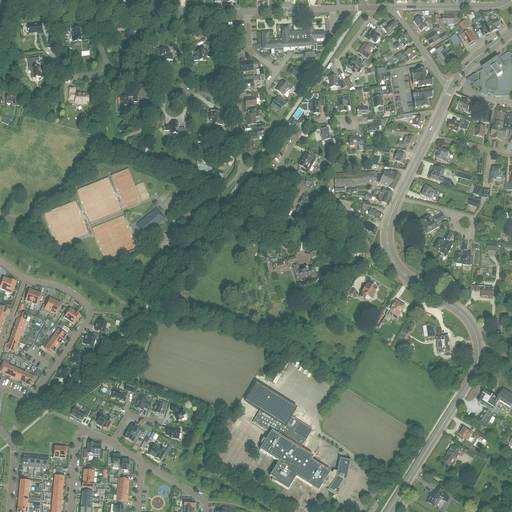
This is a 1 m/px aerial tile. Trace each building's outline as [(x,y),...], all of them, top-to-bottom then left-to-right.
[(482,14),(492,33),(498,30),(497,28),(501,26),(497,19),(494,21),(492,18),(489,20),(485,12),(482,14)] [(423,20),(423,21),(425,19),(423,16),(421,18),(420,17),(414,21),(418,26),(421,24),(420,22),(423,20)] [(443,19),(439,19),(439,25),(439,28),(447,27),(447,24),(454,24),(454,16),(443,16),(443,19)] [(481,18),(477,20),(477,22),(480,29),(480,30),(479,30),(480,33),(481,33),(483,37),(485,36),(491,33),(490,32),(487,26),(486,24),(485,25),(482,19),(482,20),(481,18)] [(421,24),(418,26),(421,31),(427,27),(427,26),(429,25),(427,22),(425,23),(423,21),(423,20),(420,22),(421,24)] [(466,42),(469,45),(470,45),(471,46),(475,43),(475,41),(469,31),(467,33),(466,32),(467,31),(466,30),(470,27),(465,20),(459,24),(464,31),(459,34),(465,43),(466,42)] [(377,26),(380,29),(383,27),(384,29),(383,29),(384,31),(385,30),(387,33),(389,36),(393,33),(391,30),(397,26),(393,21),(387,26),(383,21),(377,26)] [(38,34),(42,34),(41,23),(35,24),(36,25),(29,25),(29,30),(28,30),(28,31),(29,30),(29,34),(38,33),(38,34)] [(73,28),(72,23),(66,24),(62,24),(63,27),(62,27),(62,30),(63,32),(72,31),(73,42),(74,42),(75,43),(76,44),(77,44),(78,43),(79,42),(80,41),(81,41),(80,34),(83,34),(83,33),(82,33),(82,27),(73,28)] [(288,26),(281,27),(282,39),(269,40),(269,32),(262,32),(263,49),(278,48),(279,51),(282,51),(282,48),(314,46),(314,44),(313,39),(325,39),(324,32),(313,32),(313,28),(312,27),(307,27),(306,29),(306,31),(289,32),(288,26)] [(372,30),(368,35),(367,34),(365,37),(369,40),(370,39),(374,42),(377,38),(380,39),(381,37),(382,35),(377,28),(376,29),(374,32),(372,30)] [(141,42),(146,42),(144,34),(140,34),(135,35),(134,31),(124,32),(125,39),(127,38),(127,42),(132,41),(133,46),(137,45),(137,43),(141,42)] [(435,32),(425,39),(427,41),(427,42),(429,45),(434,42),(435,42),(439,39),(435,32)] [(455,34),(450,38),(453,42),(455,44),(460,41),(455,34)] [(398,42),(393,46),(395,49),(401,46),(402,48),(408,44),(403,37),(397,41),(398,42)] [(358,53),(364,57),(371,48),(373,50),(375,47),(369,43),(367,45),(365,43),(358,53)] [(447,54),(442,46),(436,51),(439,55),(437,56),(443,65),(447,62),(451,59),(450,59),(455,55),(452,50),(447,54)] [(407,61),(410,60),(417,56),(412,48),(405,53),(402,55),(407,61)] [(162,56),(163,61),(173,60),(172,54),(170,54),(170,50),(165,51),(165,49),(157,50),(153,50),(153,57),(162,56)] [(194,62),(203,61),(203,62),(208,61),(207,58),(210,57),(209,51),(207,52),(206,49),(201,50),(202,51),(195,52),(195,57),(194,57),(194,62)] [(306,58),(304,63),(307,68),(314,67),(317,62),(314,58),(314,52),(306,53),(306,58)] [(511,53),(510,55),(510,53),(507,53),(502,57),(500,54),(494,58),(495,59),(482,69),(483,70),(480,72),(480,83),(479,83),(479,84),(479,85),(479,86),(480,86),(480,93),(487,97),(488,94),(495,97),(498,97),(499,96),(500,97),(511,96),(511,53)] [(41,77),(40,67),(37,67),(36,61),(39,61),(39,58),(27,59),(28,62),(29,70),(31,69),(32,78),(41,77)] [(364,66),(362,65),(360,64),(359,65),(353,60),(349,66),(359,73),(362,68),(364,66)] [(366,60),(362,65),(364,66),(368,69),(372,64),(366,60)] [(240,64),(242,74),(242,72),(253,70),(252,61),(247,62),(247,63),(240,64)] [(292,66),(287,73),(290,76),(291,75),(296,78),(299,74),(302,77),(305,72),(298,67),(296,69),(292,66)] [(418,88),(432,86),(431,77),(426,78),(425,70),(417,71),(411,72),(412,80),(413,80),(413,82),(412,82),(413,85),(417,84),(418,88)] [(386,85),(391,85),(390,80),(391,80),(390,75),(383,76),(380,76),(380,81),(383,81),(385,81),(386,85)] [(244,90),(254,88),(253,82),(261,81),(260,76),(249,77),(250,81),(243,81),(244,90)] [(329,84),(328,84),(328,88),(339,87),(341,90),(346,86),(342,80),(339,82),(337,83),(337,76),(329,77),(329,84)] [(349,89),(354,87),(348,78),(344,81),(349,89)] [(281,81),(279,85),(275,90),(282,95),(287,88),(290,91),(294,86),(291,84),(289,86),(281,81)] [(391,85),(386,85),(386,88),(386,90),(381,91),(382,96),(387,95),(387,96),(392,95),(391,87),(391,88),(391,85)] [(69,99),(75,99),(75,104),(81,104),(86,104),(86,101),(88,101),(89,94),(75,94),(75,89),(69,89),(68,99),(69,99)] [(432,98),(431,89),(416,92),(417,95),(412,96),(413,98),(414,98),(414,100),(413,100),(415,109),(420,108),(429,107),(427,99),(432,98)] [(372,103),(383,102),(382,96),(381,97),(380,92),(375,93),(376,97),(373,98),(371,98),(372,103)] [(252,98),(245,99),(246,109),(246,106),(256,105),(255,98),(258,98),(258,94),(252,95),(252,98)] [(22,104),(20,103),(21,99),(17,98),(18,96),(7,95),(7,96),(6,95),(5,96),(5,98),(5,99),(6,99),(6,103),(11,104),(11,106),(15,106),(16,106),(20,106),(22,107),(22,104)] [(128,96),(120,97),(121,104),(118,104),(119,113),(127,112),(129,110),(129,103),(138,102),(137,96),(128,98),(128,96)] [(338,111),(339,111),(339,112),(347,111),(347,106),(350,106),(349,96),(343,96),(344,100),(342,100),(338,101),(338,104),(336,104),(335,107),(337,108),(338,111)] [(279,111),(278,113),(284,105),(285,106),(287,103),(279,97),(277,100),(276,99),(270,107),(271,106),(279,111)] [(461,100),(461,102),(460,101),(459,101),(459,102),(458,102),(458,103),(458,104),(458,105),(459,106),(458,107),(464,110),(469,113),(473,104),(465,100),(464,102),(461,100)] [(495,106),(484,101),(482,104),(482,105),(493,110),(495,106)] [(310,108),(309,109),(310,110),(311,111),(313,111),(313,114),(317,114),(319,114),(321,114),(320,107),(320,102),(319,102),(310,103),(310,108)] [(383,107),(383,102),(372,103),(373,108),(374,108),(375,108),(377,108),(378,112),(383,112),(383,107)] [(395,113),(394,105),(389,106),(389,107),(384,107),(385,113),(390,112),(390,113),(390,116),(395,116),(395,113)] [(362,116),(368,116),(367,107),(357,108),(357,116),(362,116)] [(252,115),(247,115),(248,125),(257,124),(256,124),(255,117),(259,116),(259,113),(260,113),(260,110),(258,110),(251,111),(252,115)] [(492,111),(486,110),(483,122),(489,124),(492,111)] [(492,139),(503,141),(503,138),(505,139),(507,131),(510,131),(510,132),(511,132),(511,114),(511,115),(507,114),(495,111),(493,124),(491,136),(493,136),(492,139)] [(217,125),(222,125),(222,119),(220,119),(220,117),(221,117),(221,113),(216,113),(216,114),(209,115),(210,121),(212,120),(212,125),(217,124),(217,125)] [(420,128),(424,119),(416,116),(412,125),(420,128)] [(10,120),(4,117),(2,123),(0,122),(0,124),(6,127),(6,125),(8,125),(10,120)] [(375,133),(379,133),(378,126),(382,126),(381,120),(378,120),(373,120),(373,124),(368,124),(369,133),(375,132),(375,133)] [(450,129),(451,129),(457,132),(459,128),(463,129),(466,130),(469,124),(461,120),(460,124),(457,123),(456,121),(455,121),(454,121),(453,123),(451,122),(449,125),(448,125),(448,126),(448,127),(448,128),(448,129),(449,129),(450,129)] [(176,135),(184,135),(184,129),(179,129),(178,123),(169,124),(169,126),(166,126),(166,131),(171,130),(171,134),(176,133),(176,135)] [(482,126),(477,125),(476,132),(476,136),(483,137),(484,130),(485,130),(486,127),(485,127),(486,126),(482,125),(482,126)] [(326,147),(334,145),(332,138),(330,139),(327,128),(321,129),(320,127),(326,147)] [(255,132),(249,133),(250,140),(258,139),(257,136),(263,135),(262,128),(253,129),(253,130),(255,129),(255,132)] [(360,151),(364,151),(363,139),(359,139),(359,136),(355,136),(355,137),(349,138),(350,146),(357,145),(358,148),(360,148),(360,151)] [(404,148),(407,144),(411,146),(412,145),(413,143),(415,139),(409,136),(409,137),(406,136),(403,142),(399,141),(397,145),(404,148)] [(128,153),(135,155),(137,149),(136,148),(138,144),(132,142),(131,147),(130,147),(128,153)] [(443,151),(439,150),(438,150),(437,153),(438,154),(436,159),(436,161),(440,163),(441,161),(443,161),(446,162),(449,153),(446,152),(443,151)] [(404,159),(406,156),(401,153),(401,154),(397,152),(396,155),(394,158),(394,159),(394,160),(395,160),(395,161),(402,164),(403,164),(405,160),(404,159)] [(302,160),(309,164),(310,161),(313,163),(317,158),(310,154),(308,156),(305,154),(302,160)] [(309,164),(302,160),(298,166),(302,168),(300,170),(307,174),(310,169),(307,167),(309,164)] [(501,172),(502,167),(497,167),(497,168),(492,168),(491,176),(490,176),(489,184),(493,184),(493,180),(496,180),(496,177),(503,178),(504,172),(501,172)] [(432,174),(431,179),(435,181),(438,182),(438,181),(442,183),(441,187),(448,190),(451,182),(444,179),(444,178),(443,178),(445,172),(436,169),(434,175),(432,174)] [(335,187),(344,187),(371,186),(371,188),(376,187),(376,182),(393,190),(400,176),(394,172),(393,173),(391,172),(375,173),(359,173),(334,174),(335,187)] [(455,177),(471,181),(473,177),(456,172),(455,177)] [(314,188),(315,178),(311,178),(311,179),(306,178),(304,178),(300,178),(296,179),(295,183),(305,185),(310,186),(310,187),(314,188)] [(481,186),(476,184),(473,194),(478,196),(481,186)] [(431,200),(434,195),(437,196),(438,192),(430,189),(431,187),(427,185),(426,187),(424,192),(422,192),(421,194),(422,196),(426,198),(428,199),(431,200)] [(386,196),(390,198),(392,193),(387,190),(383,188),(382,192),(379,190),(378,192),(375,190),(374,193),(378,195),(378,194),(384,197),(385,194),(386,195),(386,196)] [(489,198),(490,190),(483,190),(482,197),(489,198)] [(378,195),(374,193),(373,196),(367,193),(365,197),(371,200),(372,197),(375,198),(380,203),(381,202),(387,205),(390,198),(386,196),(386,195),(385,194),(384,197),(378,194),(378,195)] [(307,196),(304,194),(298,204),(300,205),(299,206),(297,209),(296,212),(296,213),(296,214),(296,215),(296,216),(297,216),(297,217),(298,217),(298,218),(302,220),(304,216),(305,214),(304,213),(306,211),(305,210),(306,209),(311,202),(306,199),(307,196)] [(468,205),(478,208),(480,201),(472,199),(470,198),(468,205)] [(379,220),(381,214),(371,209),(372,206),(369,206),(363,204),(362,208),(367,211),(368,210),(370,211),(368,215),(379,220)] [(148,219),(139,226),(147,234),(155,227),(156,228),(159,225),(157,224),(163,219),(160,215),(161,214),(157,208),(146,217),(148,219)] [(353,217),(358,220),(361,215),(355,211),(352,216),(353,217)] [(423,228),(444,216),(442,213),(434,218),(436,220),(434,222),(430,215),(420,221),(424,227),(423,228)] [(284,231),(290,218),(286,216),(279,229),(284,231)] [(444,216),(423,228),(427,234),(439,228),(437,225),(436,224),(438,223),(446,219),(444,216)] [(368,221),(362,219),(359,225),(363,227),(362,228),(373,233),(375,226),(367,223),(368,221)] [(497,222),(485,219),(483,225),(495,228),(497,222)] [(440,253),(451,232),(448,230),(444,238),(443,241),(439,239),(434,249),(440,252),(440,253)] [(451,232),(440,253),(447,256),(453,245),(449,243),(449,241),(450,241),(454,233),(451,232)] [(462,265),(465,242),(462,241),(461,250),(464,251),(464,253),(456,252),(455,264),(462,265)] [(465,242),(462,265),(470,266),(470,265),(473,265),(473,258),(471,257),(471,254),(467,253),(468,242),(465,242)] [(299,272),(297,263),(295,256),(291,257),(286,258),(286,259),(288,266),(292,265),(292,264),(295,273),(297,282),(300,281),(302,282),(303,281),(305,279),(310,278),(310,280),(315,278),(315,277),(316,276),(315,271),(313,272),(313,269),(315,268),(315,267),(308,269),(307,267),(305,268),(306,270),(299,272)] [(275,271),(279,270),(279,271),(284,270),(283,269),(288,267),(288,266),(286,259),(273,263),(275,271)] [(9,280),(3,278),(1,286),(0,285),(0,289),(6,291),(9,280)] [(16,282),(9,280),(6,291),(12,293),(16,282)] [(366,295),(371,298),(377,289),(374,287),(375,287),(375,286),(375,285),(374,285),(373,284),(372,285),(368,283),(367,283),(366,285),(365,285),(361,292),(362,293),(360,297),(363,299),(366,295)] [(485,287),(475,286),(475,292),(481,292),(481,296),(489,297),(489,298),(493,298),(494,290),(486,289),(486,287),(485,287)] [(347,292),(356,297),(357,295),(355,294),(357,292),(353,289),(352,289),(350,288),(347,292)] [(24,303),(31,306),(32,303),(31,303),(35,292),(29,290),(24,303)] [(31,303),(32,303),(35,304),(34,307),(36,308),(36,309),(39,310),(42,303),(39,302),(41,294),(35,292),(31,303)] [(46,306),(43,305),(40,311),(43,313),(44,311),(50,314),(51,312),(50,312),(56,302),(50,299),(46,306)] [(50,312),(51,312),(56,315),(54,318),(57,320),(61,313),(58,312),(62,305),(56,302),(50,312)] [(399,316),(405,307),(402,306),(402,305),(402,304),(401,304),(400,304),(399,304),(397,302),(395,305),(394,304),(392,308),(393,308),(391,311),(388,316),(391,318),(394,313),(399,316)] [(10,310),(0,306),(0,312),(6,315),(7,313),(9,313),(10,310)] [(75,312),(70,309),(66,316),(63,314),(59,319),(62,321),(64,318),(69,321),(75,312)] [(17,312),(16,316),(18,317),(17,319),(26,322),(28,316),(26,315),(18,313),(17,312)] [(80,316),(75,312),(69,321),(74,325),(80,316)] [(17,319),(15,324),(26,328),(28,322),(26,322),(17,319)] [(410,320),(404,330),(407,332),(413,321),(410,320)] [(96,325),(95,330),(101,331),(100,335),(106,337),(108,331),(105,330),(107,323),(100,321),(98,325),(96,325)] [(15,324),(14,329),(22,332),(24,333),(26,328),(15,324)] [(430,325),(427,325),(428,338),(437,337),(437,339),(442,338),(442,336),(442,329),(437,330),(437,327),(430,325)] [(66,335),(57,328),(53,333),(55,335),(63,340),(66,335)] [(22,332),(14,329),(12,334),(20,337),(22,332)] [(401,333),(398,337),(404,340),(406,336),(408,333),(403,329),(401,333)] [(98,341),(99,335),(93,333),(92,336),(86,334),(85,339),(87,340),(86,345),(93,347),(95,340),(98,341)] [(20,337),(12,334),(10,339),(19,342),(20,337)] [(55,335),(52,339),(60,345),(63,340),(55,335)] [(448,339),(448,337),(442,338),(437,339),(438,344),(436,344),(437,349),(439,349),(439,354),(445,353),(445,357),(450,356),(450,353),(450,351),(451,351),(451,349),(449,348),(449,342),(449,341),(449,339),(448,339)] [(52,339),(50,338),(46,343),(48,344),(56,350),(60,345),(52,339)] [(19,342),(10,339),(8,344),(17,347),(19,342)] [(9,351),(15,353),(17,347),(8,344),(8,346),(5,346),(4,349),(5,350),(9,351)] [(48,344),(45,349),(41,346),(39,349),(45,352),(46,350),(53,354),(56,350),(48,344)] [(79,354),(72,353),(71,358),(70,362),(72,363),(79,365),(81,358),(84,359),(86,353),(80,351),(79,354)] [(9,363),(4,361),(0,369),(0,372),(4,374),(8,365),(8,366),(9,363)] [(13,368),(8,366),(8,365),(4,374),(9,376),(13,368)] [(66,370),(60,368),(59,374),(57,378),(58,378),(60,379),(67,381),(69,374),(72,375),(73,369),(67,367),(66,370)] [(19,370),(13,368),(9,376),(15,379),(19,370)] [(24,373),(19,370),(15,379),(20,381),(24,373)] [(25,384),(29,375),(24,373),(20,381),(25,384)] [(34,377),(29,375),(25,384),(30,386),(34,377)] [(124,393),(114,390),(112,397),(124,402),(127,394),(128,391),(133,393),(135,387),(126,384),(124,390),(125,390),(124,393)] [(300,449),(312,430),(291,416),(296,408),(261,386),(249,404),(260,411),(252,423),(267,431),(254,452),(261,456),(262,454),(272,460),(272,458),(278,462),(270,477),(273,479),(271,481),(275,483),(275,482),(288,490),(296,477),(318,491),(324,482),(327,483),(329,479),(327,478),(330,472),(311,460),(313,457),(300,449)] [(490,396),(485,393),(482,397),(482,398),(478,404),(487,409),(479,420),(481,421),(480,424),(485,428),(492,416),(490,415),(492,412),(493,412),(500,401),(510,408),(511,406),(511,395),(503,390),(497,400),(490,395),(490,396)] [(148,409),(151,400),(147,398),(146,400),(139,398),(138,398),(136,402),(137,402),(135,408),(136,408),(136,409),(139,410),(140,410),(143,411),(144,408),(148,409)] [(168,403),(161,401),(160,404),(156,403),(153,412),(155,413),(155,414),(158,415),(159,414),(161,409),(165,410),(168,403)] [(180,409),(178,406),(173,404),(170,411),(174,412),(175,413),(173,415),(177,421),(180,419),(181,420),(183,418),(183,416),(185,414),(181,408),(180,409)] [(78,418),(82,420),(84,416),(87,417),(90,411),(84,408),(82,412),(75,407),(71,414),(75,416),(75,417),(75,416),(78,418),(77,418),(78,418)] [(102,428),(109,417),(105,414),(105,413),(101,410),(98,416),(100,418),(96,425),(102,428)] [(109,417),(102,428),(103,428),(103,429),(106,431),(107,430),(108,431),(115,418),(113,417),(112,419),(109,417)] [(242,428),(245,420),(239,418),(236,426),(242,428)] [(127,432),(139,438),(141,435),(142,435),(145,431),(139,428),(137,430),(131,426),(127,432)] [(168,427),(168,429),(166,429),(166,433),(167,434),(166,435),(170,436),(170,438),(178,439),(180,429),(168,427)] [(460,435),(460,436),(459,438),(462,440),(464,438),(468,440),(472,434),(469,432),(470,431),(466,429),(466,430),(464,429),(462,432),(461,432),(460,434),(460,435)] [(478,435),(487,441),(489,437),(480,431),(481,431),(478,429),(477,429),(474,435),(477,437),(478,435)] [(139,438),(127,432),(124,438),(135,444),(139,438)] [(155,458),(161,447),(157,445),(158,443),(156,442),(149,455),(155,458)] [(93,457),(94,444),(93,444),(93,443),(89,443),(89,444),(88,444),(87,451),(84,451),(84,458),(89,458),(89,457),(93,457)] [(101,445),(94,444),(93,457),(98,457),(98,459),(103,459),(103,453),(100,452),(101,445)] [(167,450),(161,447),(155,458),(156,459),(155,459),(159,461),(161,461),(164,455),(167,456),(171,448),(169,446),(167,450)] [(456,460),(461,451),(454,446),(452,449),(451,448),(450,450),(450,451),(447,454),(448,454),(445,458),(447,460),(446,461),(445,463),(445,464),(448,465),(449,465),(450,463),(450,464),(454,458),(456,460)] [(463,452),(473,459),(476,453),(469,448),(468,450),(465,448),(463,452)] [(328,458),(334,462),(338,455),(331,452),(328,458)] [(329,479),(327,483),(330,486),(329,488),(327,490),(337,496),(347,482),(351,461),(340,459),(336,477),(333,481),(329,479)] [(129,460),(123,460),(122,467),(119,467),(119,468),(118,474),(121,474),(122,470),(128,471),(128,469),(129,469),(130,465),(129,465),(129,460)] [(84,471),(83,476),(94,477),(95,468),(92,468),(91,471),(84,471)] [(444,501),(447,496),(442,493),(443,491),(438,488),(434,494),(432,493),(427,502),(434,506),(439,498),(444,501)] [(181,507),(194,509),(194,507),(195,508),(196,504),(195,503),(195,502),(187,501),(187,498),(180,498),(180,501),(182,501),(181,507)]
